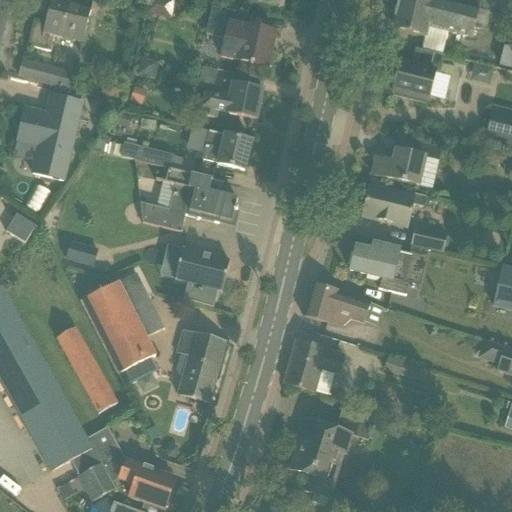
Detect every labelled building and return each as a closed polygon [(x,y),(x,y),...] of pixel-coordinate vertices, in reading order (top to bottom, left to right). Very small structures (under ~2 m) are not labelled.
[(158,18),(173,11),(174,2),(166,0),(147,0),(145,16),(158,18)] [(281,10),(283,0),(250,0),(250,3),(281,10)] [(434,0),(399,0),(391,31),(425,40),(427,28),(472,39),(474,30),(489,33),(493,15),(490,14),(449,4),(434,0)] [(450,0),(449,4),(490,14),(493,0),(450,0)] [(90,14),(50,4),(45,24),(34,21),(27,48),(46,53),(49,36),(83,44),(90,14)] [(267,70),(275,35),(236,27),(238,15),(211,10),(204,37),(225,42),(220,60),(267,70)] [(444,58),(415,50),(415,52),(416,52),(413,68),(400,65),(392,94),(428,103),(434,75),(439,76),(444,58)] [(145,59),(141,74),(154,77),(158,62),(145,59)] [(69,91),(74,75),(23,62),(19,78),(69,91)] [(470,80),(489,85),(494,68),(474,63),(470,80)] [(213,94),(216,71),(203,69),(200,92),(213,94)] [(263,81),(236,76),(233,87),(232,86),(228,102),(205,97),(200,117),(214,120),(216,113),(256,122),(259,108),(262,106),(263,99),(261,97),(262,92),(261,92),(263,81)] [(101,96),(125,101),(129,86),(104,81),(101,96)] [(130,104),(137,106),(142,107),(146,92),(135,89),(130,104)] [(31,175),(64,183),(82,104),(50,97),(46,117),(24,111),(17,143),(38,148),(31,175)] [(117,114),(122,106),(117,103),(116,105),(113,104),(111,109),(100,103),(95,113),(102,117),(98,126),(103,128),(107,119),(112,121),(115,115),(117,114)] [(511,147),(511,113),(491,109),(484,140),(511,147)] [(124,117),(117,114),(113,125),(120,127),(124,117)] [(224,169),(244,173),(251,144),(231,139),(221,136),(221,137),(209,134),(201,161),(216,165),(216,166),(224,169)] [(432,191),(438,163),(439,163),(442,151),(409,143),(406,155),(395,152),(392,164),(376,160),(372,178),(418,189),(432,191)] [(121,159),(134,162),(191,177),(194,163),(173,159),(173,157),(124,145),(121,159)] [(185,217),(218,225),(219,222),(231,225),(234,213),(236,213),(237,210),(235,209),(237,201),(189,190),(191,177),(134,162),(137,178),(162,184),(173,187),(168,212),(156,209),(139,205),(141,225),(180,234),(185,217)] [(413,196),(412,200),(369,190),(362,219),(407,230),(412,207),(424,210),(426,199),(413,196)] [(16,216),(5,233),(25,245),(35,228),(16,216)] [(414,229),(410,247),(441,254),(446,237),(414,229)] [(97,252),(71,245),(66,262),(92,270),(97,252)] [(410,257),(381,249),(379,257),(355,251),(354,252),(355,252),(350,271),(349,272),(381,280),(378,291),(405,298),(407,286),(403,285),(410,257)] [(214,311),(218,294),(222,295),(229,264),(182,253),(175,284),(188,287),(184,303),(214,311)] [(493,308),(511,312),(511,271),(503,269),(493,308)] [(153,359),(118,285),(80,304),(117,377),(153,359)] [(339,295),(311,288),(303,319),(330,326),(330,325),(343,328),(350,321),(362,325),(369,306),(358,302),(338,295),(339,295)] [(117,406),(97,368),(76,330),(57,341),(77,378),(98,417),(117,406)] [(177,397),(208,406),(224,345),(194,336),(194,337),(183,334),(177,355),(188,358),(177,397)] [(285,386),(314,394),(328,398),(334,376),(338,377),(343,357),(325,352),(296,344),(285,386)] [(33,348),(0,366),(0,385),(50,475),(70,464),(91,452),(92,451),(86,441),(33,348)] [(511,379),(511,350),(505,348),(498,369),(496,374),(511,379)] [(433,374),(388,359),(383,373),(429,388),(433,374)] [(440,403),(425,399),(421,412),(436,417),(440,403)] [(344,407),(340,419),(371,429),(375,416),(344,407)] [(336,431),(303,421),(298,438),(301,440),(290,472),(309,479),(305,494),(329,501),(334,483),(327,481),(336,454),(345,457),(351,437),(367,442),(371,429),(340,419),(336,431)] [(107,430),(86,441),(92,451),(91,452),(93,455),(114,443),(107,430)] [(166,458),(174,461),(179,456),(177,449),(169,447),(165,452),(166,458)] [(78,479),(100,467),(93,455),(91,452),(70,464),(78,479)] [(168,498),(175,481),(125,464),(119,482),(134,487),(129,501),(162,511),(163,511),(164,510),(167,509),(171,500),(168,498)] [(114,492),(100,467),(78,479),(93,504),(114,492)]
